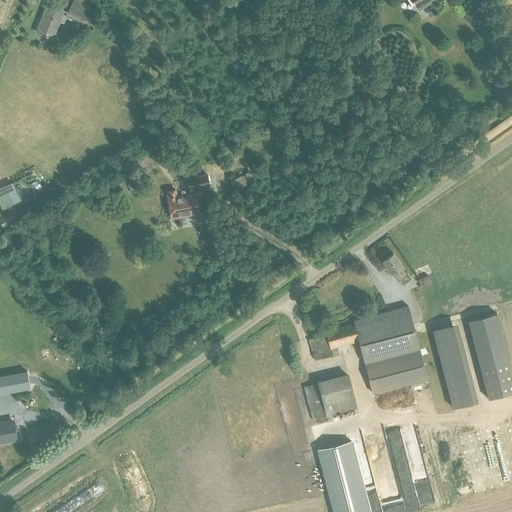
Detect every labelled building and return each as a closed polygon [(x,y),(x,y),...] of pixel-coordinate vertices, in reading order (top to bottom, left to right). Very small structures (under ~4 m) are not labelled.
[(91,15),(94,8),(90,6),(85,0),(72,0),(66,16),(82,24),(87,13),(91,15)] [(412,0),(417,8),(430,0),(410,0),(411,1),(412,0)] [(433,2),(427,6),(431,13),(437,9),(433,2)] [(36,32),(51,38),(63,9),(45,3),(39,20),(41,21),(36,32)] [(250,170),(245,172),(251,182),(256,180),(250,170)] [(236,189),(249,183),(244,172),(231,178),(236,189)] [(207,173),(187,176),(190,193),(176,195),(175,189),(166,190),(171,217),(199,212),(194,192),(194,188),(209,185),(207,173)] [(0,186),(0,201),(10,196),(4,185),(0,186)] [(12,211),(0,218),(0,221),(4,228),(17,220),(12,211)] [(412,279),(393,253),(382,261),(391,274),(392,273),(396,279),(397,278),(402,285),(412,279)] [(418,279),(421,286),(431,282),(428,275),(418,279)] [(427,378),(408,306),(354,321),(355,324),(326,332),(326,334),(309,339),(315,360),(351,350),(349,342),(358,339),(372,392),(427,378)] [(511,392),(511,371),(497,313),(468,321),(488,398),(511,392)] [(433,330),(453,407),(473,402),(452,324),(433,330)] [(0,375),(0,392),(30,387),(27,371),(0,375)] [(353,395),(348,375),(304,387),(313,421),(356,409),(352,395),(353,395)] [(0,444),(18,441),(14,422),(0,424),(0,444)] [(369,511),(351,441),(317,450),(333,511),(369,511)] [(409,509),(435,504),(425,453),(416,455),(418,462),(412,463),(415,476),(399,479),(401,487),(404,487),(409,509)]
